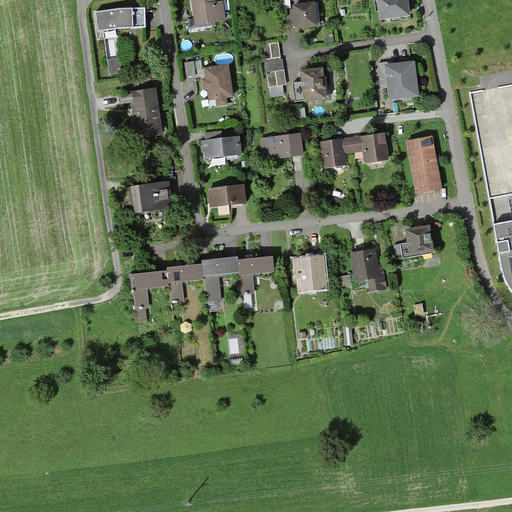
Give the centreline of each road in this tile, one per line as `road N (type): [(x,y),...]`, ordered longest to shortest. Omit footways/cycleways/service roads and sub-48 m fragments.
road 1 (residential): [(464,199),(235,233),(199,224),(162,0)]
road 2 (track): [(0,314),(114,292),(118,274),(80,0)]
road 3 (residential): [(464,199),(428,0)]
road 4 (residential): [(511,322),(479,268),(464,199)]
